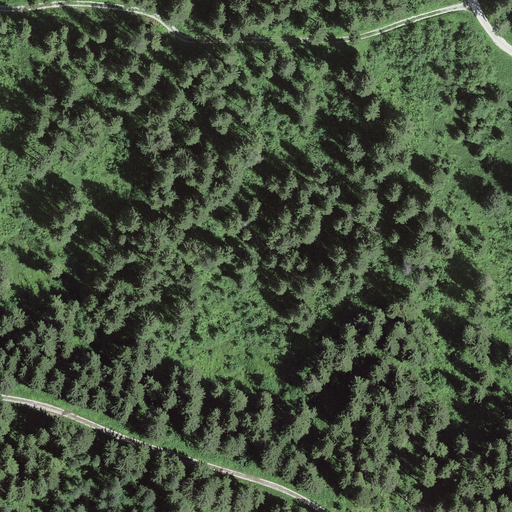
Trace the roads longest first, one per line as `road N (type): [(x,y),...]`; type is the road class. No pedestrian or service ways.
road 1 (track): [(0,8),(105,3),(150,10),(178,41),(351,38),(473,3)]
road 2 (track): [(0,397),(263,481),(324,511)]
